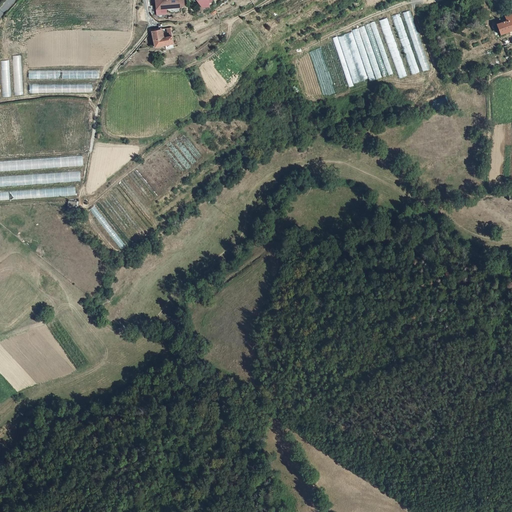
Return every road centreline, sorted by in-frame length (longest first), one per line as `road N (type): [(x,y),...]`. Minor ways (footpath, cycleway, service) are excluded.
road 1 (track): [(80,201),(109,77),(150,23)]
road 2 (track): [(115,66),(182,69),(218,48),(231,21),(269,0)]
road 3 (track): [(511,71),(489,81),(484,198),(511,188)]
road 4 (track): [(300,50),(413,0)]
